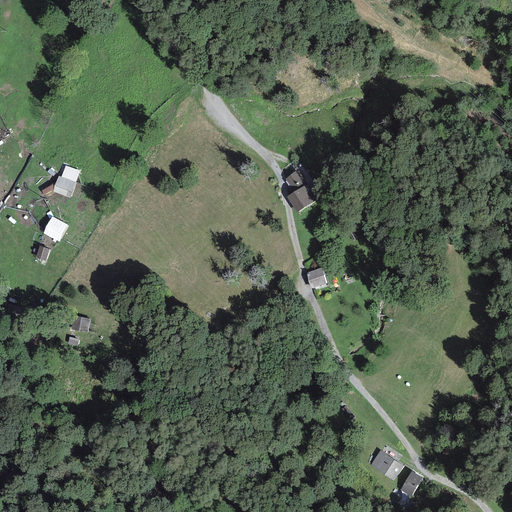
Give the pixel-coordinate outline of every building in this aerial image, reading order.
[(63,177),(60,176),(54,192),(71,198),(81,171),(67,166),(63,177)] [(285,179),(294,192),(307,184),(298,170),(285,179)] [(294,192),(286,197),(296,213),(318,200),(307,184),(294,192)] [(70,225),(54,217),(45,233),(61,242),(70,225)] [(52,250),(42,246),(37,258),(47,262),(52,250)] [(322,268),(306,273),(310,288),(327,283),(322,268)] [(74,330),(91,334),(94,321),(77,317),(74,330)] [(403,466),(381,450),(371,465),(393,481),(403,466)] [(423,478),(412,471),(400,490),(411,497),(423,478)]
